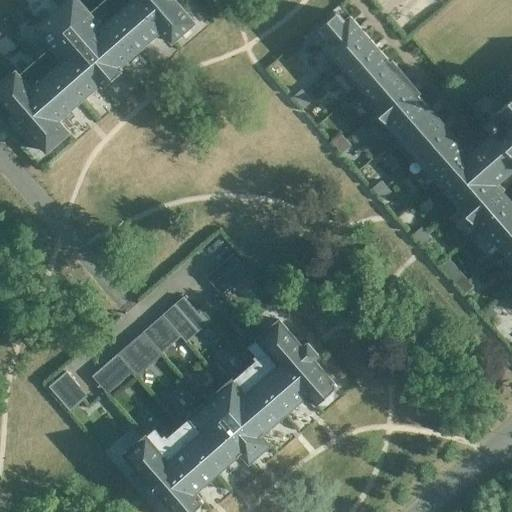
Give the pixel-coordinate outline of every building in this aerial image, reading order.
[(15,71),(0,84),(0,98),(14,114),(9,119),(19,131),(25,127),(46,151),(68,132),(58,120),(99,84),(102,87),(123,69),(120,66),(161,30),(172,42),(194,22),(174,0),(106,0),(90,14),(78,0),(67,0),(35,28),(52,48),(19,76),(15,71)] [(337,12),(318,28),(326,38),(321,42),(325,47),(324,48),(368,99),(366,101),(365,103),(368,108),(372,107),(473,222),(471,226),(475,230),(478,230),(481,227),(511,263),(511,203),(502,192),(504,190),(498,182),(511,169),(511,72),(510,75),(509,84),(510,84),(503,90),(507,94),(502,98),(499,94),(493,99),(492,99),(483,98),(476,104),(476,113),(493,132),(483,141),(480,137),(478,139),(481,143),(469,153),(417,94),(419,92),(392,61),(390,62),(350,16),(344,21),(337,12)] [(233,254),(206,277),(214,287),(223,297),(237,285),(228,275),(242,264),(233,254)] [(183,296),(163,314),(188,342),(208,324),(211,322),(201,311),(199,313),(183,296)] [(153,428),(122,454),(144,481),(139,485),(151,499),(156,494),(171,511),(197,511),(197,506),(201,502),(193,492),(235,455),(236,456),(239,453),(247,462),(267,445),(259,436),(262,433),(262,432),(304,396),(313,406),(317,402),(318,402),(325,403),(330,398),(331,391),(331,390),(335,386),(312,360),(317,356),(312,349),(306,342),(301,346),(278,320),(247,346),(239,354),(249,365),(232,380),(231,379),(188,415),(189,416),(165,437),(162,434),(160,436),(153,428)] [(155,321),(143,332),(164,355),(175,344),(155,321)] [(117,354),(108,362),(123,379),(132,371),(117,354)] [(66,371),(48,387),(62,402),(79,386),(66,371)]
